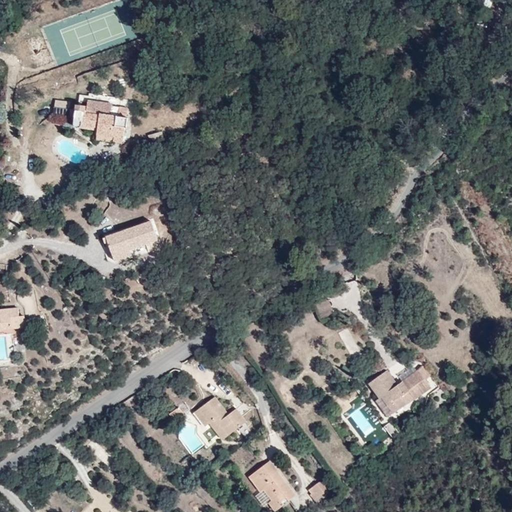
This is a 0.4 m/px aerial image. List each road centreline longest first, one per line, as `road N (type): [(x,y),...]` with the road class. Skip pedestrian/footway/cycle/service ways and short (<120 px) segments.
road 1 (residential): [(511,52),(385,227),(0,468)]
road 2 (unknown): [(183,244),(116,264),(50,248),(0,249)]
